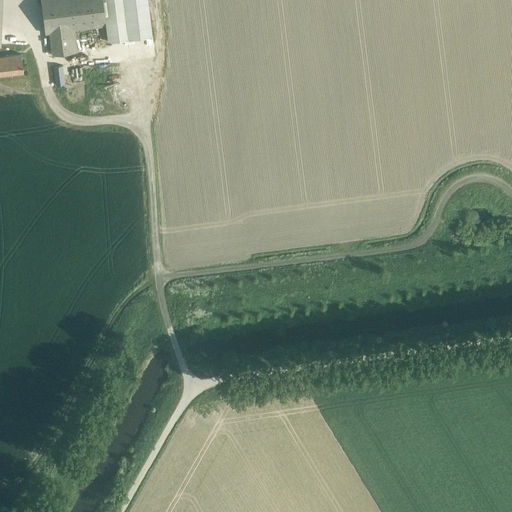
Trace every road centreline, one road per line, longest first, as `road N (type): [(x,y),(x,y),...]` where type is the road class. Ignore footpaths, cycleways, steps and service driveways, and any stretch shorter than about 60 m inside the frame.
road 1 (unclassified): [(194,388),(158,278),(404,247),(425,236),(456,184),(483,177),(511,192)]
road 2 (unclassified): [(511,337),(194,388)]
road 3 (unclassified): [(122,511),(194,388)]
